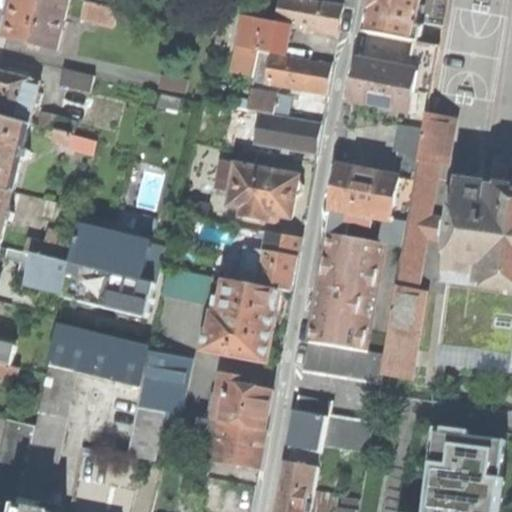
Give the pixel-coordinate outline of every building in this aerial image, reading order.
[(15,0),(13,11),(6,39),(57,52),(66,16),(70,0),(15,0)] [(97,0),(96,5),(117,10),(119,0),(97,0)] [(223,0),(221,14),(234,16),(237,0),(223,0)] [(281,0),(277,24),(292,26),(338,35),(341,21),(344,5),(315,0),(281,0)] [(371,0),(370,9),(366,31),(412,40),(419,0),(371,0)] [(120,11),(117,10),(96,5),(86,2),(81,19),(98,24),(115,28),(120,11)] [(259,50),(262,50),(267,22),(245,18),(240,46),(259,50)] [(277,24),(267,22),(262,50),(273,52),(287,55),(292,26),(277,24)] [(415,41),(409,70),(419,72),(415,92),(431,95),(440,46),(415,41)] [(235,72),(255,75),(259,50),(240,46),(235,72)] [(255,75),(252,90),(279,95),(275,114),(288,116),(291,98),(297,99),(299,90),(267,84),(272,54),(273,52),(262,50),(259,50),(255,75)] [(272,54),(267,84),(299,90),(327,95),(330,81),(332,65),(272,54)] [(411,112),(415,92),(419,72),(409,70),(360,61),(357,80),(353,101),(411,112)] [(96,78),(66,70),(62,86),(93,93),(96,78)] [(0,115),(31,123),(41,82),(0,71),(0,115)] [(190,81),(162,75),(159,89),(187,94),(190,81)] [(249,109),(275,114),(279,95),(252,90),(250,100),(249,109)] [(235,107),(249,109),(250,100),(237,98),(235,107)] [(261,114),(256,144),(318,155),(321,140),(323,125),(261,114)] [(420,161),(439,164),(449,166),(457,119),(428,114),(425,130),(420,161)] [(23,157),(25,149),(32,123),(31,123),(0,115),(0,188),(14,192),(23,157)] [(44,115),(41,126),(56,129),(73,133),(76,123),(44,115)] [(401,177),(417,180),(420,161),(425,130),(399,125),(395,153),(400,154),(396,177),(401,177)] [(70,146),(73,133),(56,129),(53,141),(70,146)] [(99,140),(73,133),(70,146),(96,152),(99,140)] [(228,163),(224,182),(234,184),(230,206),(244,209),(243,216),(279,223),(280,215),(293,218),(297,194),(302,195),(303,189),(304,183),(299,182),(300,176),(255,167),(257,155),(240,151),(238,164),(228,163)] [(405,247),(399,286),(417,289),(427,237),(430,218),(439,164),(420,161),(417,180),(409,224),(405,247)] [(335,199),(333,209),(351,212),(350,220),(373,224),(374,218),(386,220),(394,221),(401,177),(396,177),(340,167),(335,199)] [(409,224),(417,180),(401,177),(394,221),(409,224)] [(448,281),(511,289),(511,188),(461,182),(457,211),(450,210),(449,220),(446,240),(446,242),(453,243),(448,281)] [(8,219),(9,211),(14,192),(0,188),(0,244),(1,245),(8,219)] [(70,208),(47,202),(44,216),(67,222),(70,208)] [(183,202),(180,215),(197,218),(207,220),(210,207),(183,202)] [(347,235),(350,220),(351,212),(333,209),(329,232),(347,235)] [(449,220),(430,218),(427,237),(446,240),(449,220)] [(405,247),(409,224),(394,221),(386,220),(382,243),(387,244),(405,247)] [(78,239),(72,265),(144,283),(153,245),(113,235),(81,227),(78,239)] [(33,255),(72,265),(78,239),(51,232),(47,246),(29,241),(26,253),(33,255)] [(269,234),(266,251),(299,257),(302,239),(269,234)] [(342,319),(355,239),(327,234),(324,254),(318,289),(309,341),(359,350),(364,323),(342,319)] [(382,243),(355,239),(342,319),(364,323),(359,350),(369,351),(387,244),(382,243)] [(166,248),(153,245),(144,283),(155,285),(158,286),(162,267),(166,248)] [(244,247),(240,269),(262,273),(266,251),(244,247)] [(266,251),(262,273),(260,286),(282,290),(293,291),(296,275),(299,257),(266,251)] [(72,265),(33,255),(26,285),(64,295),(72,265)] [(144,283),(72,265),(64,295),(63,299),(146,320),(155,285),(144,283)] [(169,268),(164,294),(206,302),(211,277),(169,268)] [(238,282),(260,286),(262,273),(240,269),(238,282)] [(208,329),(204,351),(269,363),(276,323),(282,290),(260,286),(238,282),(228,280),(222,314),(217,313),(214,330),(208,329)] [(511,289),(448,281),(439,348),(511,357),(511,289)] [(417,289),(399,286),(391,333),(419,338),(427,291),(417,289)] [(78,374),(143,388),(151,351),(152,346),(59,327),(50,368),(78,374)] [(412,380),(419,338),(391,333),(387,354),(383,375),(412,380)] [(382,383),(383,375),(387,354),(369,351),(359,350),(309,341),(304,369),(382,383)] [(17,347),(0,343),(0,363),(12,366),(17,347)] [(437,364),(511,373),(511,357),(439,348),(437,364)] [(181,417),(193,360),(151,351),(143,388),(139,408),(168,414),(174,415),(181,417)] [(12,366),(0,363),(0,376),(18,380),(20,368),(12,366)] [(36,426),(20,499),(49,506),(78,374),(50,368),(36,426)] [(223,423),(267,431),(271,410),(274,392),(252,388),(253,381),(223,375),(214,421),(223,423)] [(296,411),(329,417),(331,417),(333,402),(299,396),(296,411)] [(168,414),(139,408),(129,457),(135,458),(157,463),(168,414)] [(296,411),(290,447),(322,452),(324,446),(329,417),(296,411)] [(324,446),(370,453),(375,425),(331,417),(329,417),(324,446)] [(223,423),(214,421),(199,418),(197,432),(214,435),(220,436),(223,423)] [(9,420),(0,459),(0,503),(18,507),(20,499),(36,426),(9,420)] [(419,428),(405,511),(426,511),(428,503),(434,504),(436,485),(430,484),(433,463),(440,464),(444,428),(471,432),(470,436),(503,441),(501,454),(506,455),(509,433),(429,422),(424,422),(421,424),(419,428)] [(220,436),(215,463),(260,471),(263,449),(267,431),(223,423),(220,436)] [(498,511),(506,455),(501,454),(503,441),(470,436),(471,432),(444,428),(440,464),(433,463),(430,484),(436,485),(434,504),(428,503),(426,511),(498,511)] [(290,447),(287,463),(320,468),(322,452),(290,447)] [(283,487),(309,491),(316,492),(320,468),(287,463),(285,473),(283,487)] [(305,511),(309,491),(283,487),(279,508),(278,511),(305,511)] [(330,511),(334,495),(316,492),(312,511),(330,511)] [(362,500),(342,497),(340,507),(359,511),(362,500)] [(0,503),(0,511),(17,511),(18,507),(0,503)]
